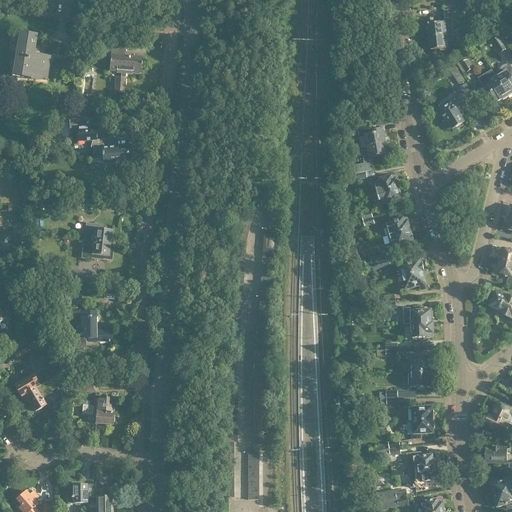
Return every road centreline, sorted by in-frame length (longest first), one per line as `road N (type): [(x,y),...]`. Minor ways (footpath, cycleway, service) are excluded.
road 1 (residential): [(176,0),(140,301),(145,393),(159,398)]
road 2 (tertiary): [(159,398),(192,0)]
road 3 (tertiary): [(424,183),(402,88),(395,0)]
road 4 (residential): [(156,464),(86,454),(39,460),(0,423)]
road 5 (residential): [(454,287),(474,271),(501,140)]
road 6 (tertiary): [(471,511),(460,387)]
